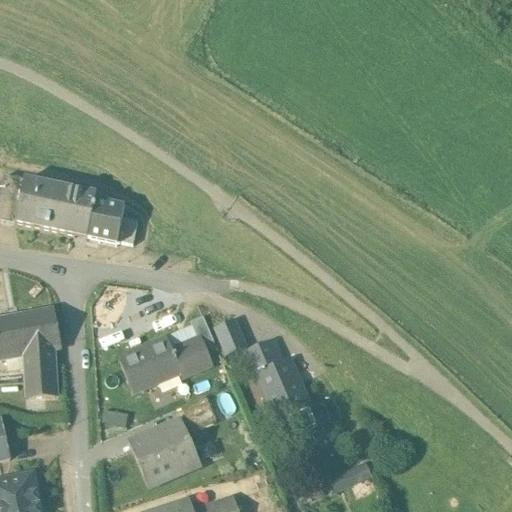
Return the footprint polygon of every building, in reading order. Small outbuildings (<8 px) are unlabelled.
[(23,184),(3,180),(0,195),(0,224),(14,227),(23,184)] [(96,199),(24,183),(23,184),(14,227),(14,228),(87,244),(88,240),(94,209),(96,199)] [(123,215),(94,209),(88,240),(117,246),(122,223),(123,215)] [(138,226),(122,223),(117,246),(133,249),(138,226)] [(52,312),(0,322),(0,363),(27,359),(28,370),(26,370),(28,401),(55,400),(52,354),(60,353),(52,312)] [(204,321),(190,327),(192,330),(197,342),(200,341),(207,359),(218,354),(204,321)] [(234,324),(214,333),(226,361),(246,352),(234,324)] [(192,330),(166,341),(171,353),(197,342),(192,330)] [(166,341),(118,362),(133,398),(179,378),(182,383),(212,370),(207,359),(200,341),(197,342),(171,353),(166,341)] [(270,346),(242,358),(253,382),(257,381),(256,379),(280,368),(270,346)] [(280,368),(256,379),(257,381),(276,425),(286,421),(293,436),(315,426),(308,411),(309,411),(289,365),(280,368)] [(205,400),(181,411),(192,436),(216,426),(205,400)] [(1,424),(0,423),(0,465),(9,463),(1,424)] [(180,424),(129,446),(148,491),(200,469),(180,424)] [(362,469),(329,483),(334,494),(366,480),(362,469)] [(265,470),(244,477),(256,511),(276,511),(280,511),(265,470)] [(38,511),(32,479),(0,485),(0,511),(38,511)] [(235,511),(233,502),(221,506),(222,511),(235,511)]
